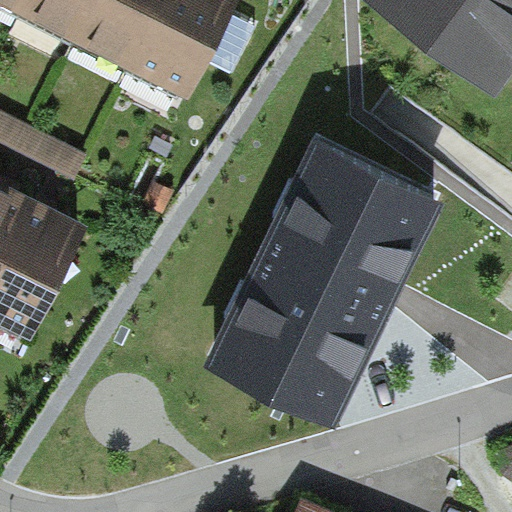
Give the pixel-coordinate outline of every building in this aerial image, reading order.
[(228,0),(0,0),(184,90),(228,0)] [(511,0),(391,0),(490,75),(511,46),(511,0)] [(79,143),(0,103),(0,138),(65,171),(79,143)] [(349,409),(450,184),(343,136),(295,242),(243,219),(234,239),(211,229),(163,336),(243,371),(246,363),(349,409)] [(90,207),(0,160),(0,320),(24,333),(90,207)] [(346,511),(300,494),(292,511),(346,511)]
